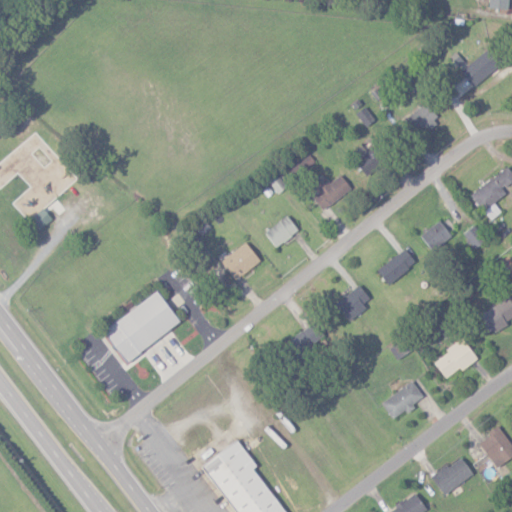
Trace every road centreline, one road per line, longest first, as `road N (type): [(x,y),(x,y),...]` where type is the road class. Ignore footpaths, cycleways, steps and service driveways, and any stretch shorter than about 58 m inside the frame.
road 1 (residential): [(511,134),(456,156),(107,446)]
road 2 (trunk): [(155,511),(0,305)]
road 3 (residential): [(511,374),(334,511)]
road 4 (trunk): [(0,374),(104,511)]
